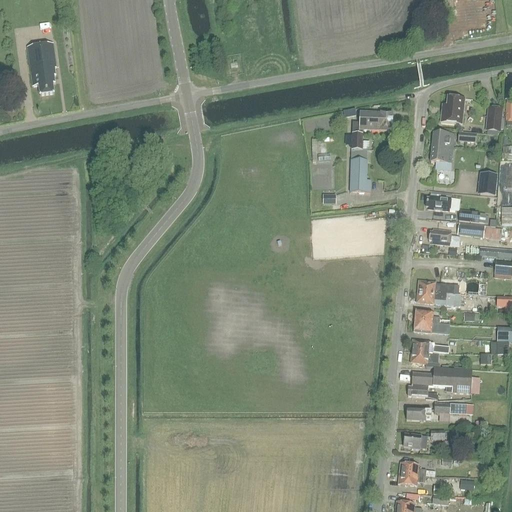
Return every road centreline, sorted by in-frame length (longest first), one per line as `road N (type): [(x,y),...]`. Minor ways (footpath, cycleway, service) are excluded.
road 1 (unclassified): [(376,511),(424,94),(511,75)]
road 2 (unclassified): [(186,96),(196,179),(130,267),(120,296),(119,511)]
road 3 (unclassified): [(186,96),(511,38)]
road 4 (unclassified): [(0,130),(186,96)]
